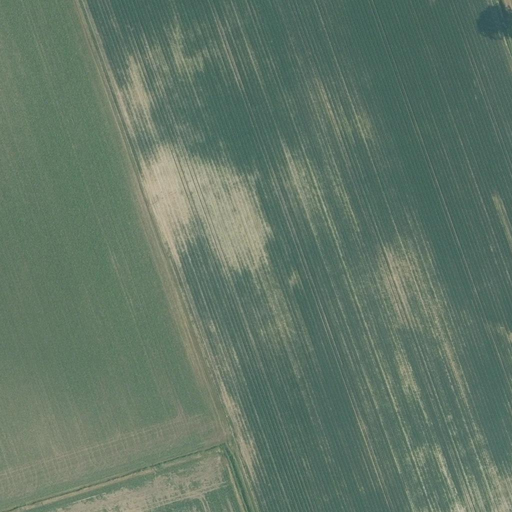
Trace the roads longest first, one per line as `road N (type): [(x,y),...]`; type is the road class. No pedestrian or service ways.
road 1 (track): [(252,511),(74,0)]
road 2 (track): [(5,511),(228,443)]
